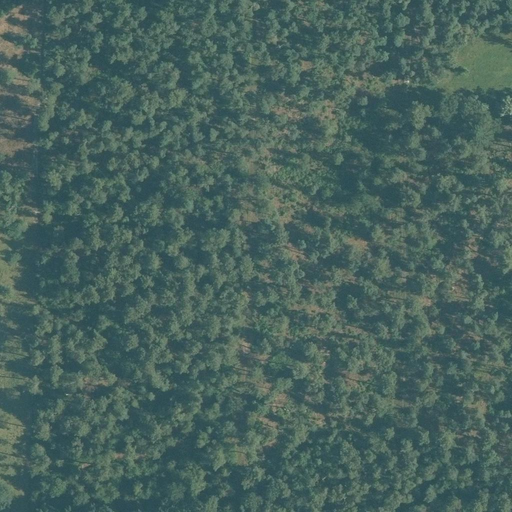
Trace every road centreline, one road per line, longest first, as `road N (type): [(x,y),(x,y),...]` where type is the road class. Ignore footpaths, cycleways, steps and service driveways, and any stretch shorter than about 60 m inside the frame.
road 1 (track): [(256,0),(239,511)]
road 2 (track): [(23,511),(39,0)]
road 3 (track): [(404,0),(397,511)]
